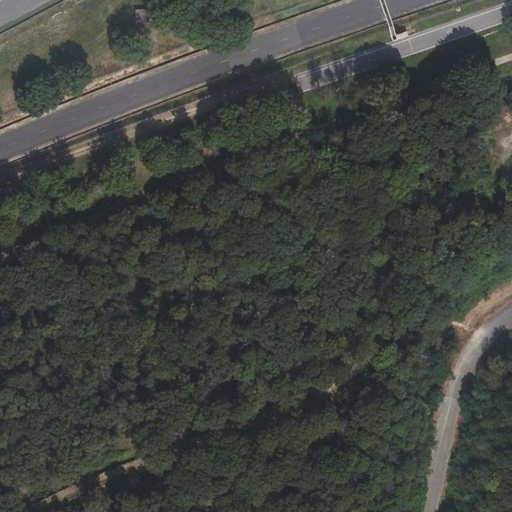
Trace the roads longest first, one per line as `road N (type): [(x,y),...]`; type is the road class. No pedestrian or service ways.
road 1 (track): [(511,58),(284,148),(242,155),(0,245)]
road 2 (track): [(0,379),(270,370),(413,316),(485,335)]
road 3 (unclassified): [(424,511),(446,409),(471,346),(511,315)]
